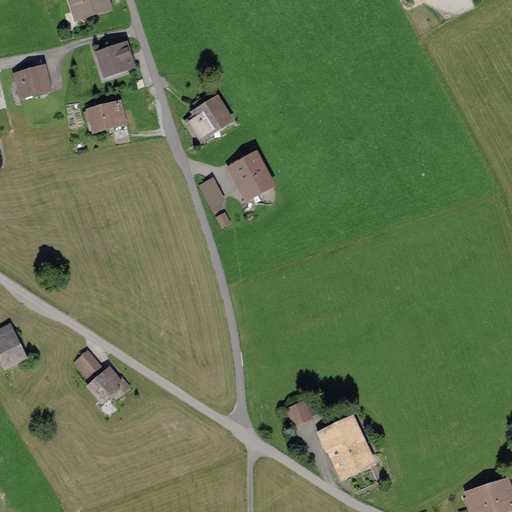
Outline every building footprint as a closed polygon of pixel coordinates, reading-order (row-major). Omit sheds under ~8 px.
[(104,0),(72,0),(78,16),(107,8),(104,0)] [(126,48),(100,56),(106,74),(132,66),(126,48)] [(31,64),(15,68),(23,96),(48,90),(42,70),(33,73),(31,64)] [(230,121),(213,94),(207,97),(194,105),(199,112),(192,116),(193,117),(183,123),(185,125),(189,123),(200,139),(230,121)] [(119,104),(84,113),(87,123),(92,122),(94,131),(114,125),(116,131),(127,128),(124,118),(122,118),(119,104)] [(254,158),(233,169),(242,186),(240,188),(245,198),(269,185),(254,158)] [(223,202),(212,181),(202,187),(212,207),(223,202)] [(217,216),(222,228),(231,224),(227,212),(217,216)] [(7,327),(0,329),(0,354),(6,367),(22,359),(7,327)] [(89,379),(100,370),(87,354),(76,363),(89,379)] [(110,372),(91,388),(101,401),(116,388),(113,385),(118,381),(110,372)] [(311,418),(304,404),(288,411),(295,425),(311,418)] [(369,463),(351,422),(346,424),(344,420),(329,427),(329,428),(319,433),(323,444),(333,440),(337,448),(333,450),(344,474),(369,463)] [(494,511),(511,506),(511,504),(506,485),(470,496),(475,511),(494,511)]
